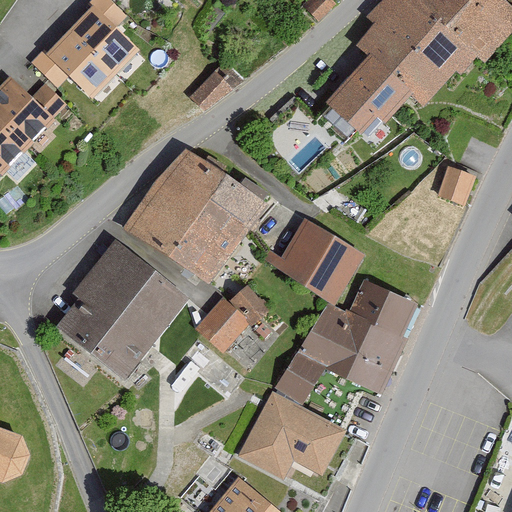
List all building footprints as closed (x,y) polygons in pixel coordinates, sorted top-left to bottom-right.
[(318,29),(339,7),(331,0),(310,0),(300,12),(318,29)] [(439,94),(476,57),(419,0),(381,0),(364,18),(374,27),(439,94)] [(485,66),(511,35),(511,8),(502,0),(419,0),(476,57),(485,66)] [(511,0),(502,0),(511,8),(511,0)] [(136,47),(94,7),(51,51),(93,91),(136,47)] [(419,113),(439,94),(374,27),(354,47),(362,57),(411,105),(419,113)] [(384,133),(411,105),(362,57),(335,85),(341,92),(372,122),(384,133)] [(230,88),(216,73),(194,95),(204,106),(230,88)] [(0,177),(67,107),(44,86),(30,100),(7,78),(0,85),(0,177)] [(355,139),(372,122),(341,92),(324,109),(355,139)] [(206,289),(267,205),(184,152),(120,233),(206,289)] [(464,201),(473,175),(449,167),(441,193),(464,201)] [(332,309),(362,258),(304,223),(281,260),(270,253),(259,263),(332,309)] [(119,383),(184,301),(113,244),(71,296),(78,302),(54,332),(119,383)] [(399,341),(415,307),(364,283),(349,317),(318,303),(296,354),(379,397),(404,343),(399,341)] [(266,312),(245,287),(226,302),(247,328),(266,312)] [(221,357),(246,328),(219,304),(193,332),(221,357)] [(292,354),(272,393),(301,408),(322,369),(292,354)] [(309,499),(345,433),(301,408),(272,393),(236,460),(309,499)] [(185,450),(198,458),(165,501),(179,511),(296,511),(219,459),(228,445),(199,427),(185,450)] [(19,437),(0,430),(0,488),(19,483),(29,456),(19,437)]
